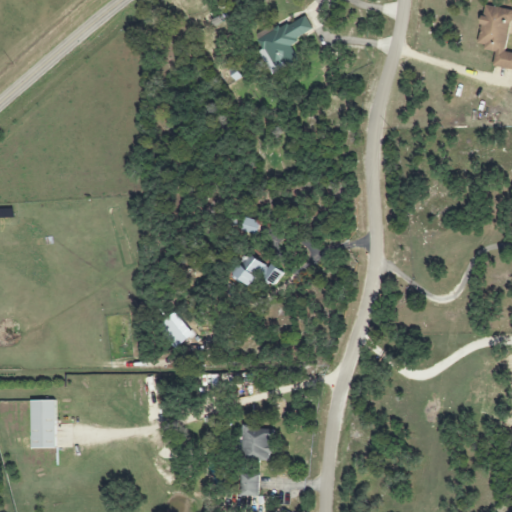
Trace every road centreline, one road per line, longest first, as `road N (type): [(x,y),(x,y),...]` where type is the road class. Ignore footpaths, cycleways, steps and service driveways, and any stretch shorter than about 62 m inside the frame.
road 1 (residential): [(406,0),(375,145),(378,254),(340,398),(329,511)]
road 2 (tertiary): [(126,0),(0,106)]
